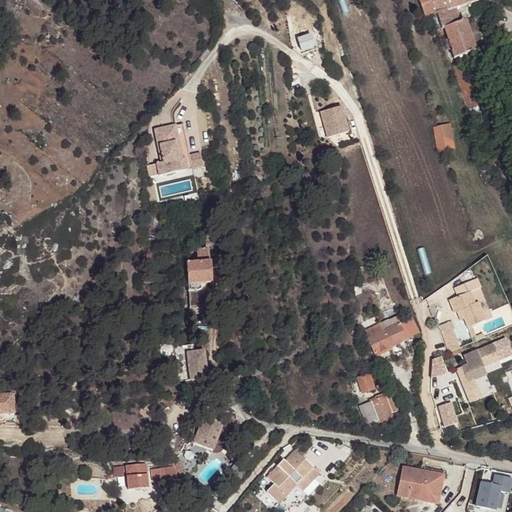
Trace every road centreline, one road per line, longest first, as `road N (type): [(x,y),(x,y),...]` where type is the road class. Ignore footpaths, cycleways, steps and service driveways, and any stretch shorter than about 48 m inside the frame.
road 1 (residential): [(511,467),(293,429)]
road 2 (residential): [(232,387),(168,423),(117,435),(65,437),(27,423)]
road 3 (residential): [(368,367),(345,347),(317,347),(232,387)]
